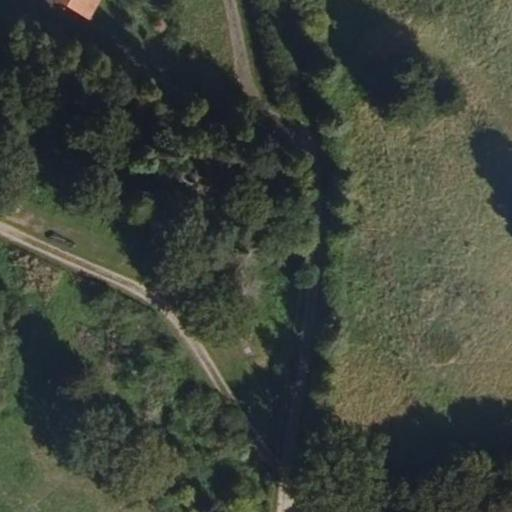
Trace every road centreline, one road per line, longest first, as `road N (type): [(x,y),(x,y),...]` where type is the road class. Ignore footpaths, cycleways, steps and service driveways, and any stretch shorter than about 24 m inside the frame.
road 1 (track): [(303,85),(310,214),(285,511)]
road 2 (track): [(287,502),(511,482)]
